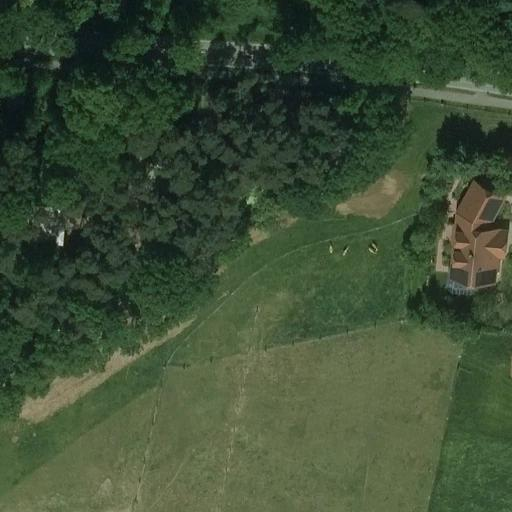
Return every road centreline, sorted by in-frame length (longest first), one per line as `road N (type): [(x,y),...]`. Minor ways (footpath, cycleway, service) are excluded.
road 1 (tertiary): [(0,39),(311,60),(511,84)]
road 2 (track): [(0,383),(16,343),(121,283),(141,252)]
